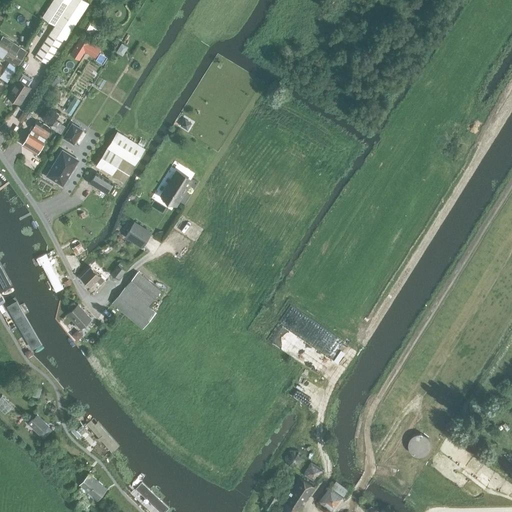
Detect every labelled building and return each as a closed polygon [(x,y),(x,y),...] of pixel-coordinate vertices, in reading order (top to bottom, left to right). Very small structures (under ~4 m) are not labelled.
[(54,25),(35,56),(47,64),(63,39),(65,39),(89,2),(85,0),(52,0),(41,17),(54,25)] [(3,35),(0,40),(0,56),(10,62),(0,75),(0,76),(7,81),(26,51),(27,50),(22,47),(3,35)] [(81,36),(70,53),(79,59),(84,50),(95,57),(100,48),(90,42),(81,36)] [(19,103),(30,86),(29,86),(33,79),(23,73),(18,79),(7,95),(19,103)] [(37,153),(51,129),(37,120),(22,144),(37,153)] [(72,122),(62,137),(74,144),(83,129),(72,122)] [(124,183),(145,148),(117,131),(96,165),(124,183)] [(77,161),(63,153),(57,162),(55,165),(48,176),(63,185),(77,161)] [(176,169),(159,195),(177,206),(193,180),(176,169)] [(90,183),(106,193),(112,182),(97,172),(90,183)] [(134,221),(124,236),(142,247),(151,231),(134,221)] [(47,252),(38,257),(56,291),(65,286),(47,252)] [(117,281),(125,271),(117,264),(109,274),(117,281)] [(100,283),(104,279),(102,278),(90,266),(80,276),(90,286),(96,280),(100,283)] [(0,269),(0,290),(9,285),(0,269)] [(123,288),(111,302),(124,313),(143,328),(156,312),(148,305),(156,296),(160,290),(158,288),(137,271),(123,288)] [(91,318),(78,304),(78,303),(66,313),(80,328),(91,318)] [(18,310),(10,315),(21,334),(29,330),(18,310)] [(76,338),(79,336),(81,334),(76,328),(74,330),(71,332),(76,338)] [(44,437),(51,430),(52,429),(48,425),(49,425),(37,413),(28,422),(40,434),(41,434),(44,437)] [(75,427),(71,430),(78,437),(81,434),(82,434),(87,429),(80,421),(74,426),(75,427)] [(97,423),(90,430),(112,453),(119,446),(97,423)] [(432,444),(432,441),(431,439),(430,437),(429,435),(427,433),(425,432),(423,431),(420,431),(418,431),(415,432),(411,434),(410,436),(408,439),(407,441),(407,443),(408,447),(409,450),(410,452),(414,455),(417,456),(419,456),(422,456),(424,455),(428,453),(431,449),(432,446),(432,444)] [(81,501),(98,480),(89,473),(80,484),(82,486),(74,495),(81,501)] [(298,511),(315,486),(299,476),(284,499),(283,498),(279,503),(277,501),(281,496),(277,494),(284,483),(278,479),(280,477),(275,474),(271,480),(277,483),(263,504),(271,510),(273,506),(278,509),(276,511),(298,511)] [(98,480),(81,501),(77,507),(84,511),(86,511),(89,508),(87,506),(91,501),(91,500),(94,496),(98,499),(107,488),(98,480)] [(142,484),(136,490),(157,511),(168,511),(170,510),(142,484)]
